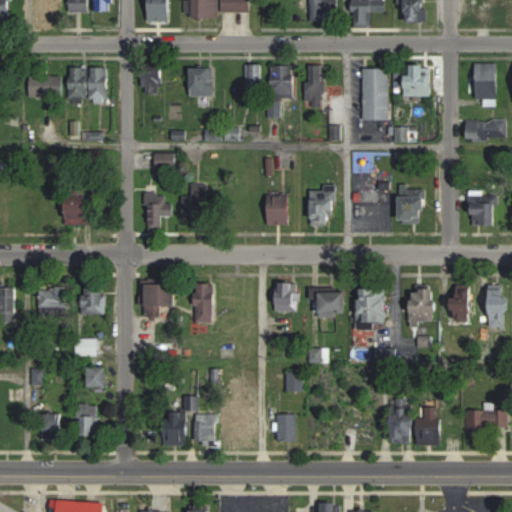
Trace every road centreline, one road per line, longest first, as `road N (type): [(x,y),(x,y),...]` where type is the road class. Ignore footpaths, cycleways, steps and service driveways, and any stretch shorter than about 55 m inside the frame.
road 1 (primary): [(511,472),(0,470)]
road 2 (residential): [(511,252),(0,253)]
road 3 (residential): [(511,43),(0,43)]
road 4 (residential): [(127,469),(126,0)]
road 5 (residential): [(448,252),(450,0)]
